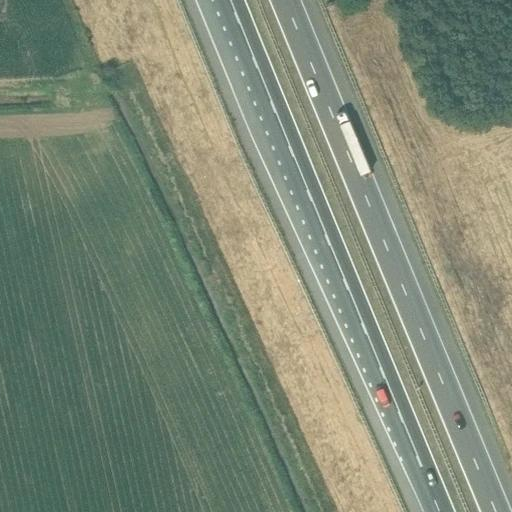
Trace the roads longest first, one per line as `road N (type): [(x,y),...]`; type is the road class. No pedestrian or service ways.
road 1 (motorway): [(231,0),(441,511)]
road 2 (motorway): [(496,511),(286,0)]
